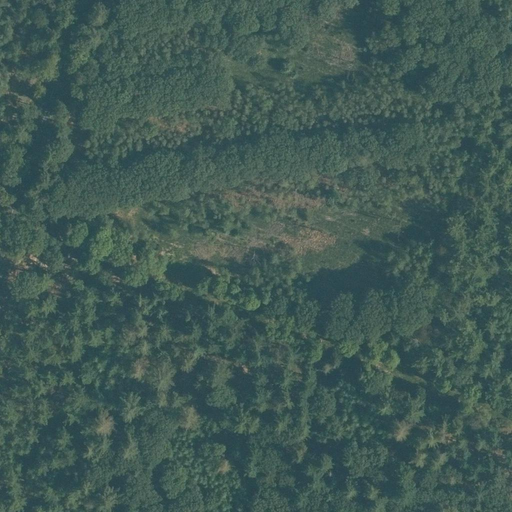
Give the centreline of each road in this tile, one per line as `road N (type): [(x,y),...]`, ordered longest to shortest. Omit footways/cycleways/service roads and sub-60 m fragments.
road 1 (track): [(511,413),(145,261)]
road 2 (secondary): [(0,247),(82,0)]
